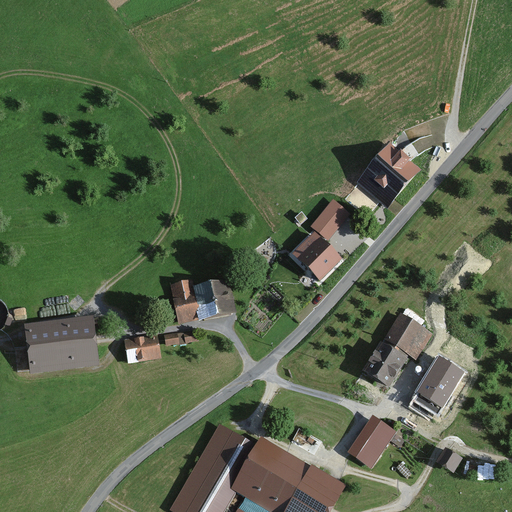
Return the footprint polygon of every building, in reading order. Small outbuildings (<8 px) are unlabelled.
[(422,172),(394,149),(365,183),(394,206),(422,172)] [(352,217),(336,202),(304,236),(313,245),(299,259),(327,285),(347,264),(326,245),(352,217)] [(272,245),(262,252),(269,263),(280,255),(272,245)] [(196,283),(173,288),(180,322),(237,310),(232,287),(199,294),(196,283)] [(431,334),(401,315),(366,370),(389,384),(408,353),(416,358),(431,334)] [(97,320),(33,328),(39,373),(103,365),(97,320)] [(199,333),(169,338),(170,346),(200,341),(199,333)] [(162,338),(132,342),(135,363),(165,360),(162,338)] [(464,372),(439,357),(418,392),(442,407),(464,372)] [(398,435),(378,421),(352,456),(372,471),(398,435)] [(256,445),(220,424),(170,510),(172,511),(225,511),(237,492),(270,511),(329,511),(345,485),(261,437),(256,445)] [(462,457),(446,448),(438,462),(454,471),(462,457)]
